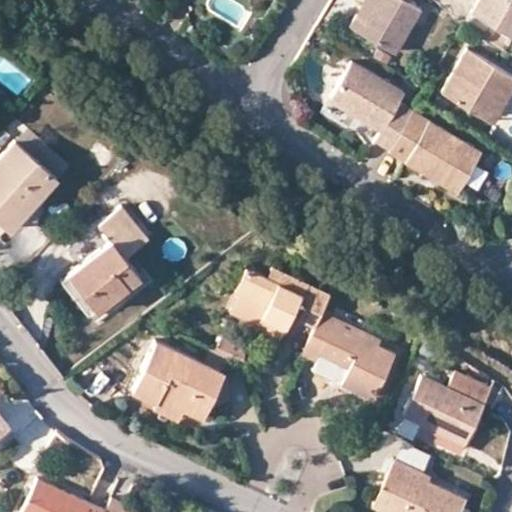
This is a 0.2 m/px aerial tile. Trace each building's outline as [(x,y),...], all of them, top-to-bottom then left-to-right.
[(366,0),(350,27),(357,31),(374,3),(369,0),(366,0)] [(369,0),(374,3),(357,31),(396,54),(421,12),(408,4),(401,0),(369,0)] [(511,35),(511,0),(479,0),(472,11),(511,35)] [(442,92),(485,118),(502,89),(511,94),(511,92),(511,76),(468,50),(442,92)] [(390,147),(407,119),(392,111),(404,91),(351,62),(333,93),(356,106),(353,112),(381,129),(375,138),(390,147)] [(493,122),(511,94),(502,89),(485,118),(493,122)] [(329,98),(353,112),(356,106),(333,93),(329,98)] [(412,110),(407,119),(390,147),(388,151),(457,192),(481,151),(412,110)] [(26,124),(15,136),(56,173),(67,160),(26,124)] [(0,219),(9,228),(56,173),(15,136),(0,153),(0,219)] [(94,308),(139,274),(125,255),(148,238),(122,204),(99,222),(111,239),(67,272),(94,308)] [(267,274),(247,264),(235,288),(266,303),(257,324),(280,335),(296,301),(303,304),(297,315),(314,323),(320,309),(328,291),(272,265),(267,274)] [(94,308),(67,272),(59,278),(87,313),(94,308)] [(381,337),(320,309),(314,323),(300,353),(314,360),(311,368),(374,396),(395,351),(378,343),(381,337)] [(229,355),(243,361),(245,357),(246,339),(226,331),(217,350),(229,355)] [(132,388),(156,399),(158,394),(183,405),(203,414),(207,405),(222,371),(222,370),(204,361),(155,338),(132,388)] [(210,347),(204,361),(222,370),(229,355),(217,350),(210,347)] [(404,412),(421,420),(466,440),(491,386),(455,370),(449,386),(421,373),(404,412)] [(227,373),(222,371),(207,405),(212,407),(228,393),(227,373)] [(178,418),(183,405),(158,394),(156,399),(152,407),(178,418)] [(280,395),(261,401),(269,424),(287,417),(280,395)] [(460,451),(466,440),(421,420),(416,430),(460,451)] [(428,480),(431,474),(394,458),(373,502),(394,511),(457,511),(466,496),(428,480)] [(102,511),(105,507),(37,477),(19,511),(102,511)] [(105,507),(102,511),(120,511),(122,509),(125,503),(110,497),(105,507)]
